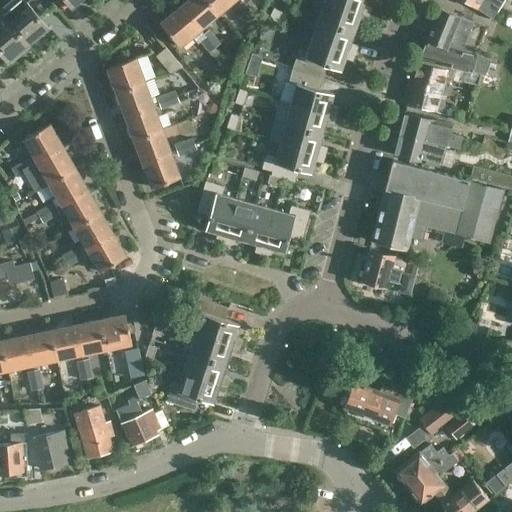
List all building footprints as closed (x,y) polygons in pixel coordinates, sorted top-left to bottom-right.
[(46,26),(23,0),(11,0),(0,10),(27,43),(46,26)] [(208,0),(185,0),(180,5),(199,28),(218,12),(208,0)] [(208,0),(218,12),(232,0),(236,5),(235,6),(248,20),(255,14),(242,0),(241,0),(208,0)] [(324,0),(323,0),(317,18),(354,31),(358,18),(367,21),(369,13),(324,0)] [(324,0),(369,13),(372,6),(363,3),(364,0),(324,0)] [(511,0),(465,0),(492,17),(502,0),(511,0)] [(197,39),(203,34),(199,29),(199,28),(180,5),(160,21),(180,44),(188,38),(191,35),(196,41),(197,39)] [(268,22),(276,26),(282,13),(275,8),(268,22)] [(420,57),(470,70),(472,64),(474,54),(460,50),(472,21),(461,16),(439,8),(435,17),(420,57)] [(0,50),(0,51),(8,59),(27,43),(0,10),(0,9),(0,50)] [(317,18),(310,38),(356,53),(358,45),(350,42),(354,31),(317,18)] [(203,34),(197,39),(203,46),(208,52),(212,56),(215,59),(221,55),(224,52),(218,44),(220,42),(214,36),(209,29),(203,34)] [(292,67),(292,68),(322,76),(326,65),(340,69),(345,57),(354,60),(356,53),(310,38),(306,51),(298,49),(292,67)] [(155,55),(168,71),(181,66),(165,47),(155,55)] [(107,68),(116,92),(144,81),(135,57),(107,68)] [(416,63),(411,82),(406,102),(435,109),(446,71),(416,63)] [(290,102),(335,115),(337,107),(330,105),(333,93),(318,89),(322,76),(292,68),(285,66),(280,83),(283,84),(279,98),(290,102)] [(116,92),(124,115),(153,105),(144,81),(116,92)] [(235,103),(244,106),(248,92),(240,89),(235,103)] [(157,98),(161,110),(179,104),(175,91),(157,98)] [(290,102),(285,123),(322,133),(325,121),(333,123),(335,115),(290,102)] [(124,115),(133,139),(161,128),(153,105),(124,115)] [(400,126),(414,130),(413,136),(448,145),(459,148),(462,137),(450,134),(452,124),(434,119),(404,111),(400,126)] [(227,128),(235,131),(240,117),(231,114),(227,128)] [(285,123),(279,142),(324,155),(326,147),(318,145),(322,133),(285,123)] [(23,138),(36,161),(62,146),(49,124),(23,138)] [(393,152),(423,160),(443,165),(448,145),(413,136),(414,130),(400,126),(393,152)] [(133,139),(142,162),(170,152),(161,128),(133,139)] [(174,146),(178,158),(196,151),(192,139),(174,146)] [(266,153),(261,167),(271,170),(270,175),(268,174),(266,182),(280,186),(282,178),(293,181),(296,169),(311,173),(314,160),(322,162),(324,155),(279,142),(279,143),(269,140),(266,153)] [(36,161),(48,183),(74,168),(62,146),(36,161)] [(170,152),(142,162),(150,186),(179,176),(170,152)] [(11,169),(14,174),(32,165),(28,159),(11,169)] [(430,226),(489,241),(503,188),(391,159),(386,177),(383,187),(370,238),(405,248),(408,236),(421,239),(424,229),(429,231),(430,226)] [(18,180),(35,171),(32,165),(14,174),(14,175),(5,180),(7,186),(18,180)] [(48,183),(61,204),(87,189),(74,168),(48,183)] [(245,168),(242,176),(257,181),(259,172),(245,168)] [(232,237),(244,240),(254,203),(221,193),(223,186),(205,181),(197,212),(209,215),(205,229),(217,232),(215,240),(230,244),(232,237)] [(61,204),(73,226),(99,211),(87,189),(61,204)] [(36,213),(40,218),(56,208),(53,203),(36,213)] [(254,203),(244,240),(256,243),(254,251),(270,255),(272,248),(283,251),(287,237),(300,241),(308,212),(309,210),(290,205),(288,212),(254,203)] [(40,218),(43,224),(60,214),(56,208),(40,218)] [(73,226),(86,248),(112,233),(99,211),(73,226)] [(0,226),(13,223),(12,217),(0,219),(0,226)] [(23,239),(19,226),(1,232),(5,244),(23,239)] [(112,233),(86,248),(99,270),(125,255),(112,233)] [(62,256),(65,262),(82,252),(78,246),(62,256)] [(391,264),(394,255),(367,248),(359,279),(385,286),(388,277),(397,280),(400,267),(391,264)] [(65,262),(69,268),(85,258),(82,252),(65,262)] [(0,264),(0,271),(15,267),(13,261),(0,264)] [(0,278),(16,274),(16,277),(33,272),(30,263),(15,267),(0,271),(0,278)] [(414,275),(403,273),(397,292),(408,295),(414,275)] [(198,317),(188,351),(226,363),(229,351),(236,354),(241,339),(234,336),(238,324),(245,327),(251,308),(228,301),(226,307),(198,297),(192,315),(198,317)] [(124,314),(98,319),(105,349),(130,343),(124,314)] [(98,319),(74,324),(81,354),(89,352),(105,349),(98,319)] [(152,333),(160,335),(164,322),(162,322),(156,320),(152,330),(152,333)] [(74,324),(50,329),(56,359),(81,354),(74,324)] [(50,329),(25,335),(32,364),(56,359),(50,329)] [(25,335),(1,340),(8,369),(31,364),(32,364),(25,335)] [(143,358),(152,361),(156,347),(148,345),(143,358)] [(135,366),(132,349),(125,351),(128,367),(135,366)] [(226,363),(188,351),(177,383),(170,381),(164,400),(195,409),(199,398),(213,403),(216,391),(224,393),(229,377),(222,375),(226,363)] [(90,367),(88,358),(76,361),(78,369),(90,367)] [(46,400),(39,371),(33,372),(38,391),(40,401),(46,400)] [(27,373),(31,392),(38,391),(33,372),(27,373)] [(386,378),(381,392),(352,381),(348,391),(344,393),(342,399),(344,403),(343,406),(389,423),(392,413),(403,417),(410,399),(426,405),(430,393),(386,377),(386,378)] [(141,413),(136,400),(140,399),(139,398),(151,393),(145,379),(133,384),(137,394),(127,398),(129,403),(116,409),(122,421),(120,422),(130,444),(156,432),(152,423),(157,421),(151,408),(141,413)] [(419,417),(424,423),(407,437),(414,447),(432,434),(433,434),(459,413),(446,396),(419,417)] [(112,448),(107,435),(113,433),(109,420),(103,422),(98,405),(73,413),(86,456),(112,448)] [(42,423),(39,411),(23,411),(26,427),(42,423)] [(461,413),(445,425),(454,437),(473,422),(464,411),(461,413)] [(511,417),(500,427),(510,441),(506,445),(511,453),(511,417)] [(68,451),(62,429),(30,437),(38,468),(66,461),(63,452),(68,451)] [(394,469),(407,485),(450,452),(444,444),(438,449),(432,440),(418,451),(394,469)] [(0,443),(0,471),(22,469),(21,461),(26,461),(24,442),(16,442),(0,443)] [(450,453),(450,452),(407,485),(420,501),(444,483),(437,474),(459,457),(454,450),(450,453)] [(504,484),(496,475),(486,482),(494,492),(504,484)] [(468,511),(487,498),(482,492),(475,483),(472,479),(441,504),(447,511),(468,511)] [(499,506),(497,511),(511,511),(511,500),(508,509),(499,506)]
